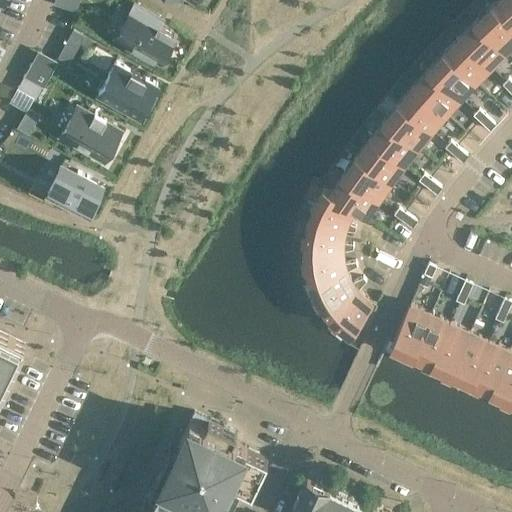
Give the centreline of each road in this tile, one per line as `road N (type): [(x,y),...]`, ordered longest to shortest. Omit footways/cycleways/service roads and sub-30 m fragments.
road 1 (residential): [(86,314),(311,426)]
road 2 (residential): [(86,314),(0,493)]
road 3 (residential): [(424,243),(440,211),(511,125)]
road 4 (residential): [(330,435),(454,495)]
